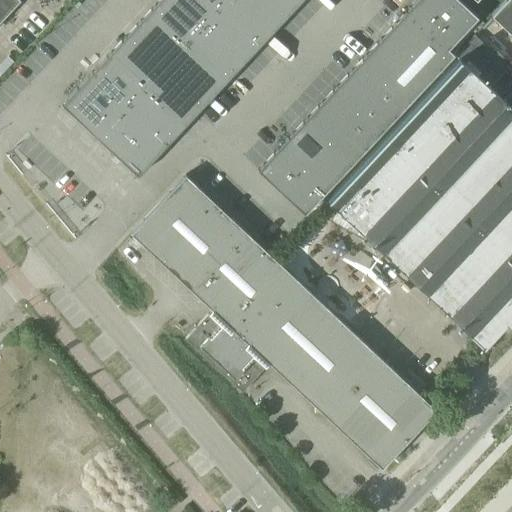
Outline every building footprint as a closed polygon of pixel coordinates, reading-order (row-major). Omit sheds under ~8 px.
[(0,0),(0,19),(17,0),(0,0)] [(301,0),(158,0),(121,40),(66,99),(60,104),(137,176),(196,112),(241,65),(271,32),(301,0)] [(262,164),(257,170),(304,214),(304,213),(319,198),(453,54),(447,49),(477,17),(458,0),(415,0),(405,11),(346,75),(307,117),(262,164)] [(511,0),(504,0),(490,15),(511,34),(511,0)] [(474,35),(455,55),(460,59),(393,130),(511,238),(511,79),(503,71),(508,66),(474,35)] [(511,238),(393,130),(328,199),(451,314),(450,315),(482,345),(511,312),(511,238)] [(184,338),(213,364),(295,278),(206,195),(185,175),(184,175),(130,233),(211,309),(184,338)] [(127,242),(135,250),(141,244),(132,236),(127,242)] [(295,278),(213,364),(241,391),(256,376),(268,363),(305,397),(313,405),(314,413),(322,413),(331,421),(381,468),(436,410),(295,278)]
